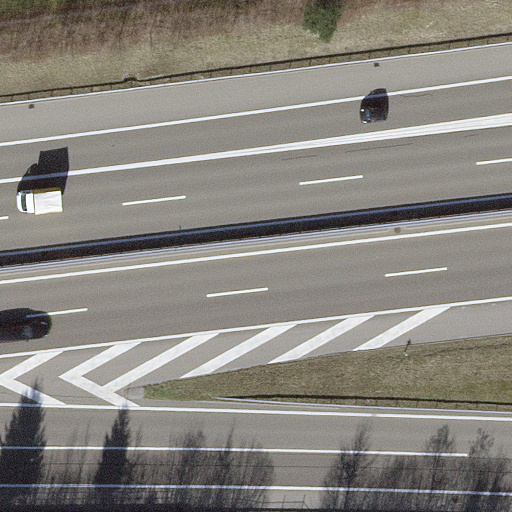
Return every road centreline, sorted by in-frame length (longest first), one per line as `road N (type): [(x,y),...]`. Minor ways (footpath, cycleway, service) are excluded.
road 1 (motorway): [(511,103),(0,179)]
road 2 (motorway): [(0,320),(511,261)]
road 3 (motorway): [(511,161),(0,219)]
road 4 (motorway): [(0,450),(511,457)]
